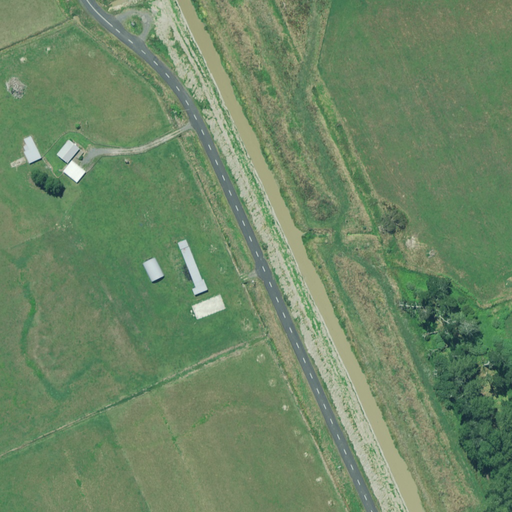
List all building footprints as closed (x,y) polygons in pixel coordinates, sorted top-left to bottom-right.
[(27,145),(23,147),(26,152),(24,152),(30,164),(42,158),(32,137),(25,140),(27,145)] [(80,149),(70,141),(58,155),(68,163),(80,149)] [(86,172),(73,161),(64,172),(78,183),(86,172)] [(203,281),(187,240),(179,244),(196,288),(193,290),(195,296),(208,290),(204,280),(203,281)] [(164,276),(156,259),(143,265),(152,282),(164,276)]
